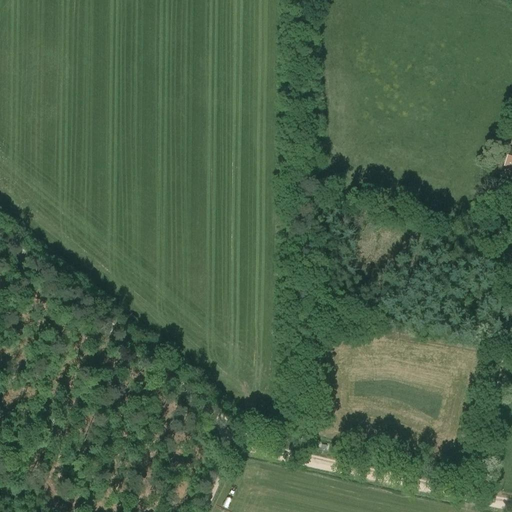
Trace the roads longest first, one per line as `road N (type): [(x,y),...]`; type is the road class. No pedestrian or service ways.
road 1 (track): [(234,437),(0,239)]
road 2 (track): [(511,507),(244,444)]
